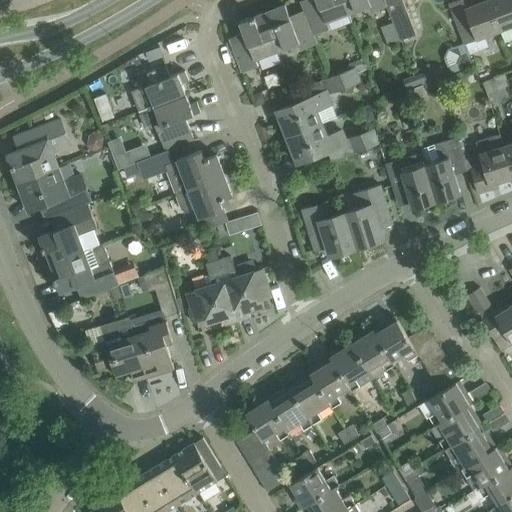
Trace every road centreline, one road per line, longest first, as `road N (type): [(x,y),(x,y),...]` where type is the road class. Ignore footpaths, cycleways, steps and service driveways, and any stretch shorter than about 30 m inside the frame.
road 1 (residential): [(305,333),(208,26),(217,6),(230,0)]
road 2 (unclassified): [(114,423),(64,392),(0,247)]
road 3 (tertiary): [(0,80),(118,30),(164,0)]
road 4 (residential): [(408,264),(457,346),(482,347),(511,392)]
road 5 (residential): [(185,410),(305,333)]
road 6 (residential): [(305,333),(408,264)]
road 7 (residential): [(256,511),(185,410)]
road 8 (tertiary): [(114,0),(0,40)]
